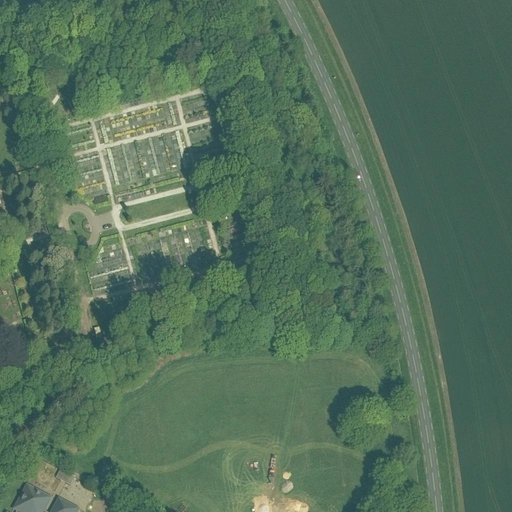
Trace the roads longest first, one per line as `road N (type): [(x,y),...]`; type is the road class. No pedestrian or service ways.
road 1 (primary): [(436,511),(407,324),(356,162),(282,0)]
road 2 (track): [(459,511),(419,278),(377,148),(312,0)]
